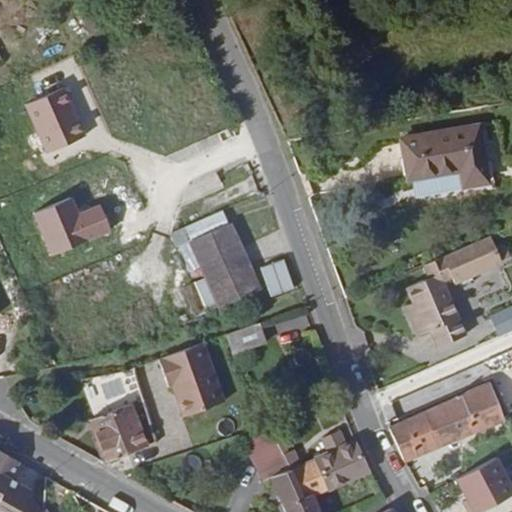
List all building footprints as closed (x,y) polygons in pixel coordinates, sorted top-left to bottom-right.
[(125,49),(113,22),(98,29),(109,56),(125,49)] [(27,34),(13,39),(21,58),(34,53),(27,34)] [(481,185),(482,191),(507,183),(501,141),(423,153),(429,193),(481,185)] [(507,183),(482,191),(484,202),(509,199),(507,183)] [(276,302),(239,221),(211,235),(248,314),(276,302)] [(211,235),(200,240),(237,319),(248,314),(211,235)] [(436,317),(429,320),(437,341),(447,336),(455,353),(484,341),(475,321),(459,280),(425,293),(431,307),(436,317)] [(155,282),(126,293),(141,331),(170,320),(155,282)] [(511,304),(489,315),(499,337),(511,331),(511,304)] [(424,310),(429,320),(436,317),(431,307),(424,310)] [(271,332),(238,345),(245,363),(277,350),(271,332)] [(205,342),(161,359),(184,419),(229,402),(205,342)] [(511,376),(511,343),(493,352),(505,379),(511,376)] [(393,394),(383,398),(385,406),(396,402),(393,394)] [(511,412),(505,395),(395,433),(406,465),(511,427),(511,412)] [(88,420),(106,463),(124,457),(144,450),(127,405),(88,420)] [(288,465),(276,438),(247,450),(261,492),(268,489),(294,478),(288,465)] [(305,473),(294,478),(308,509),(373,481),(366,468),(360,450),(352,454),(347,441),(327,450),(332,462),(305,473)] [(153,459),(152,447),(144,450),(124,457),(128,468),(153,459)] [(472,511),(481,511),(511,498),(511,477),(503,457),(457,477),(472,511)] [(299,460),(288,465),(294,478),(305,473),(299,460)] [(0,511),(31,511),(38,501),(16,490),(24,475),(0,461),(0,511)] [(268,489),(275,511),(309,511),(308,509),(294,478),(268,489)]
